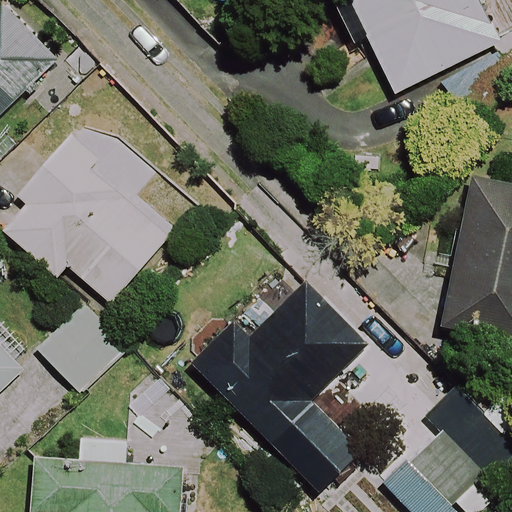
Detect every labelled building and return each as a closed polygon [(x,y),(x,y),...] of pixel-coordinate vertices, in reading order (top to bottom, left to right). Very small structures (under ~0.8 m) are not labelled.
[(85,80),(8,0),(4,0),(0,4),(0,118),(26,94),(47,116),(85,80)] [(328,0),(351,47),(368,39),(396,95),(500,44),(478,0),(328,0)] [(463,66),(442,87),(475,120),(496,99),(463,66)] [(100,157),(73,135),(21,198),(29,205),(6,233),(58,278),(68,266),(113,304),(169,237),(89,170),(100,157)] [(511,346),(511,186),(475,179),(448,316),(444,333),(511,346)] [(371,348),(310,285),(249,343),(234,328),(195,365),(319,494),(362,453),(314,403),(371,348)] [(127,350),(86,308),(41,352),(83,394),(127,350)] [(0,394),(23,372),(0,347),(0,394)] [(179,511),(182,472),(126,467),(128,445),(81,441),(79,463),(35,460),(31,511),(179,511)]
